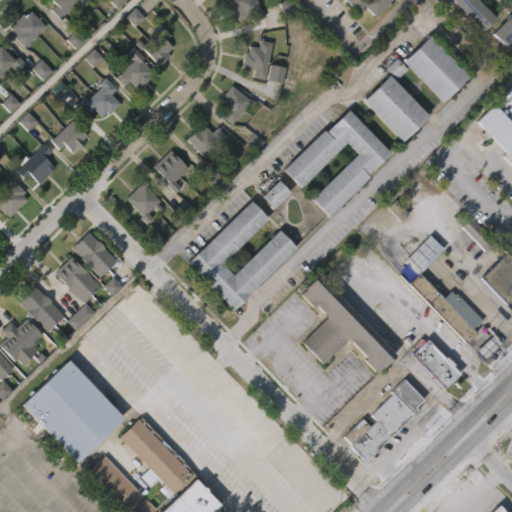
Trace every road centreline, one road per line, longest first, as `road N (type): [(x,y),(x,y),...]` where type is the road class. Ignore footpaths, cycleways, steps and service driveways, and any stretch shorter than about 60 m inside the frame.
road 1 (residential): [(221,344),(259,294),(475,80),(473,66),(423,19),(402,23),(362,64),(351,92),(329,95),(181,240),(145,265)]
road 2 (residential): [(77,196),(386,511)]
road 3 (residential): [(0,271),(202,73),(203,28)]
road 4 (primary): [(511,371),(376,503)]
road 5 (primary): [(397,511),(511,403)]
road 6 (residential): [(306,0),(355,50),(406,0)]
